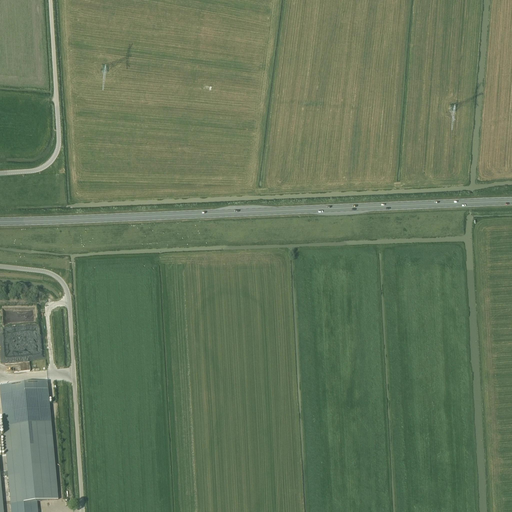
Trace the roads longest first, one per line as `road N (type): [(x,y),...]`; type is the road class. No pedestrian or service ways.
road 1 (primary): [(511,201),(0,222)]
road 2 (unclassified): [(79,511),(68,293),(45,271),(0,266)]
road 3 (unclassified): [(0,174),(41,168),(57,150),(50,0)]
